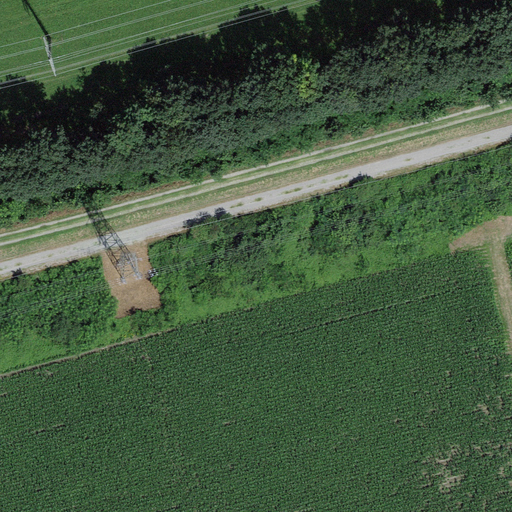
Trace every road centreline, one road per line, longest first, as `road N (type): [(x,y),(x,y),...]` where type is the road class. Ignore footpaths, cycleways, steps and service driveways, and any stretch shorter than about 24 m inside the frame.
road 1 (track): [(511,136),(0,272)]
road 2 (track): [(0,246),(511,112)]
